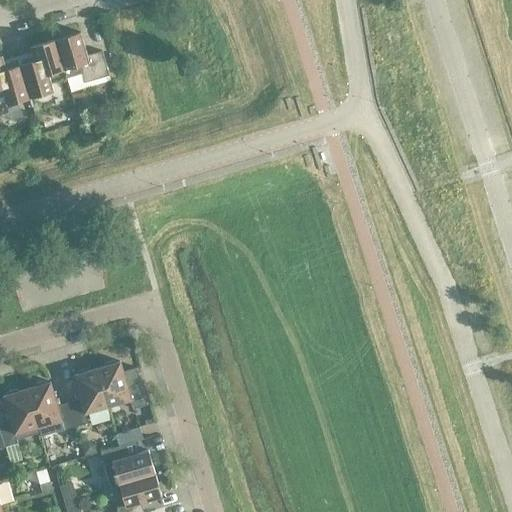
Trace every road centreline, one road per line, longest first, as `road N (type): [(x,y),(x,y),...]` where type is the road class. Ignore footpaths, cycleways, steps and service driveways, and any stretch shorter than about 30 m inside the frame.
road 1 (residential): [(511,487),(445,282),(367,113)]
road 2 (residential): [(0,225),(367,113)]
road 3 (residential): [(0,344),(132,305),(148,310),(210,511)]
